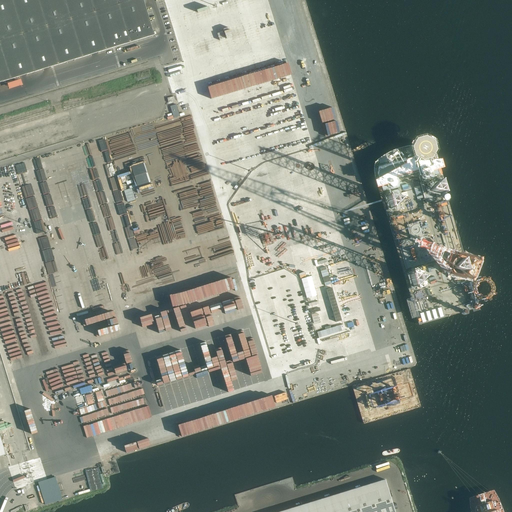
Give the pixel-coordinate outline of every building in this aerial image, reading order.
[(0,0),(0,82),(154,35),(143,0),(0,0)] [(93,127),(91,122),(80,125),(82,131),(93,127)] [(95,186),(88,161),(66,167),(72,192),(95,186)] [(230,345),(220,348),(223,357),(227,356),(226,352),(229,351),(230,355),(233,354),(230,345)] [(303,367),(316,364),(314,352),(300,355),(303,367)] [(132,359),(121,362),(125,375),(133,372),(132,368),(134,367),(133,364),(132,362),(133,362),(132,359)] [(245,386),(258,383),(256,378),(243,382),(245,386)] [(44,505),(63,500),(57,476),(38,481),(44,505)] [(395,511),(385,479),(278,511),(395,511)]
